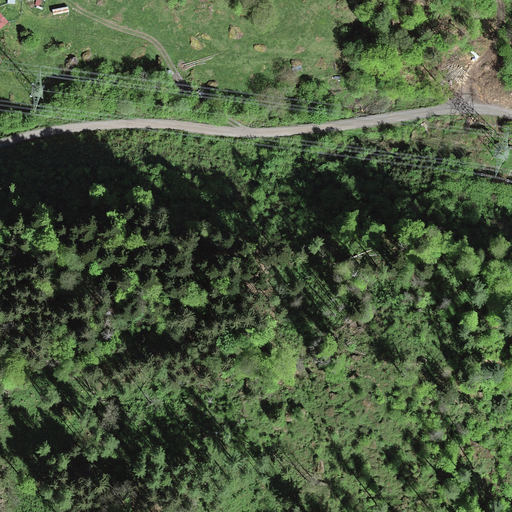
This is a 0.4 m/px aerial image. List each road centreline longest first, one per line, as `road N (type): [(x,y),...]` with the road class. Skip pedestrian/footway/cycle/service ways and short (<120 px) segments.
road 1 (track): [(511,114),(471,106),(244,131),(78,125),(0,144)]
road 2 (track): [(244,131),(186,87),(159,44),(74,5)]
